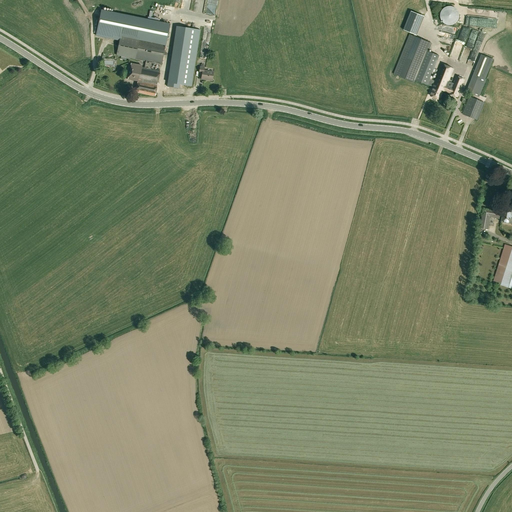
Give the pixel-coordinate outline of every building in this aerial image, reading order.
[(441,19),(441,20),(442,21),(443,22),(443,23),(444,23),(445,24),(446,24),(447,25),(448,25),(450,25),(451,25),(452,25),(454,24),(455,24),(456,23),(457,22),(458,21),(458,20),(459,19),(459,18),(459,17),(459,16),(459,14),(459,13),(459,12),(458,11),(458,10),(457,9),(456,8),(455,7),(454,7),(452,6),(451,6),(450,6),(448,6),(447,6),(446,7),(445,7),(444,8),(443,9),(442,10),(441,11),(441,12),(440,13),(440,15),(440,16),(440,17),(441,19)] [(145,67),(151,68),(152,62),(162,64),(170,24),(102,10),(98,31),(97,35),(101,36),(120,40),(117,55),(146,61),(145,67)] [(424,17),(411,11),(404,30),(417,35),(424,17)] [(200,30),(176,26),(167,86),(179,88),(180,84),(191,86),(200,30)] [(422,49),(426,50),(430,42),(410,34),(394,74),(414,82),(415,79),(410,78),(422,49)] [(439,55),(426,50),(422,49),(410,78),(415,79),(427,84),(428,85),(430,79),(429,79),(439,55)] [(493,59),(481,54),(467,90),(479,96),(486,80),(485,79),(493,59)] [(160,70),(151,68),(145,67),(142,66),(131,64),(128,79),(138,81),(136,92),(155,96),(160,70)] [(201,79),(212,81),(213,72),(203,70),(204,67),(204,65),(201,64),(201,66),(200,66),(199,73),(202,73),(201,79)] [(435,81),(433,87),(430,95),(440,99),(443,92),(458,97),(464,80),(456,76),(453,85),(448,83),(454,69),(441,64),(434,81),(435,81)] [(470,97),(463,114),(477,120),(484,102),(470,97)] [(511,223),(511,207),(504,206),(503,211),(502,219),(501,222),(511,223)] [(500,211),(483,208),(480,228),(488,230),(490,217),(499,219),(500,211)] [(511,246),(505,244),(493,283),(511,288),(511,246)]
